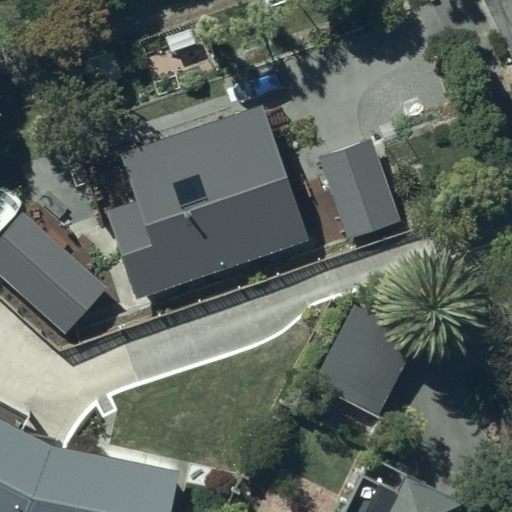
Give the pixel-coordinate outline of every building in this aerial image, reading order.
[(106,213),(136,301),(310,242),(262,106),(120,153),(138,202),(106,213)] [(371,137),(318,157),(348,236),(401,218),(371,137)] [(23,212),(0,236),(0,277),(64,335),(107,288),(23,212)] [(418,336),(352,302),(311,383),(378,417),(418,336)] [(0,511),(184,511),(0,425),(0,511)] [(380,511),(461,511),(395,481),(380,511)]
